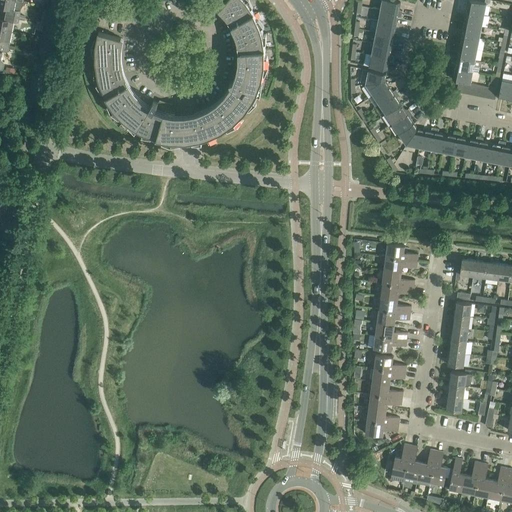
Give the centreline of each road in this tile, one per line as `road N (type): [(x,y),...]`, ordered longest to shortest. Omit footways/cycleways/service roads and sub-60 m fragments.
road 1 (unclassified): [(190,173),(45,149),(0,352)]
road 2 (residential): [(511,448),(435,432),(420,421),(441,247)]
road 3 (unclassified): [(183,96),(148,78),(141,52),(152,27),(173,15),(198,17),(218,34),(218,75),(197,93)]
road 4 (residential): [(511,124),(435,108),(410,77),(418,24),(446,14),(449,0)]
road 5 (tertiary): [(313,485),(323,414),(318,321)]
road 6 (tertiary): [(318,321),(288,481)]
road 7 (unclassified): [(314,186),(190,173)]
